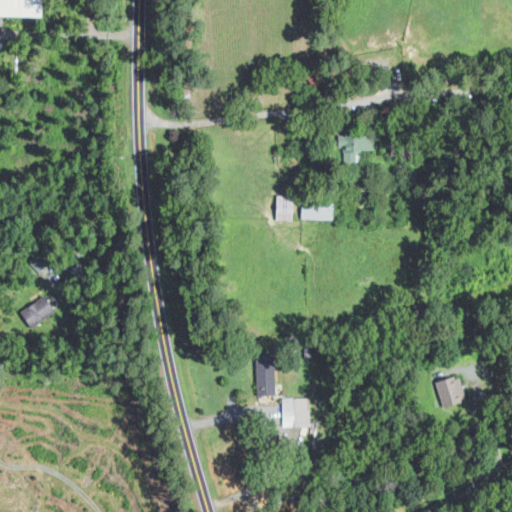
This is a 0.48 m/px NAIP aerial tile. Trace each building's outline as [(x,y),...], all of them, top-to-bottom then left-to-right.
[(43,0),(0,0),(0,14),(43,15),(43,0)] [(375,148),(374,133),(339,135),(339,147),(344,147),(345,161),(362,161),(361,149),(375,148)] [(278,194),(277,219),(293,219),(294,194),(278,194)] [(335,201),(303,199),(302,218),(334,218),(335,201)] [(33,328),(62,308),(50,291),(21,311),(33,328)] [(258,395),(276,394),(275,364),(257,364),(258,395)] [(468,399),(460,375),(437,382),(444,407),(468,399)] [(284,397),(283,426),(310,426),(311,397),(284,397)]
